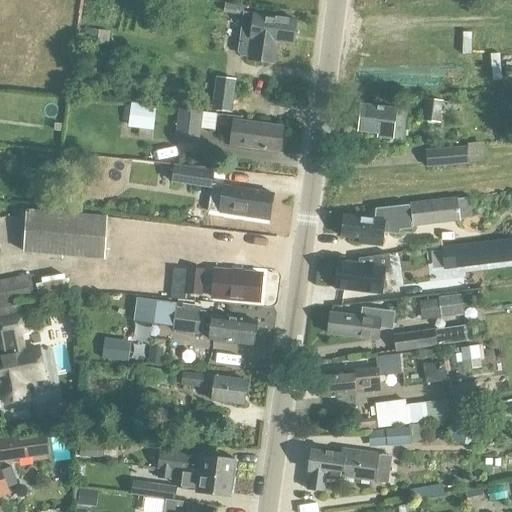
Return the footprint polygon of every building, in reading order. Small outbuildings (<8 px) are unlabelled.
[(244,7),(224,5),(223,14),(242,17),(244,7)] [(243,14),(238,54),(241,58),(248,59),(248,61),(274,65),(277,44),(293,46),(297,22),(254,16),(243,14)] [(85,45),(109,48),(110,31),(87,29),(85,45)] [(214,99),(233,101),(236,81),(216,79),(214,99)] [(423,123),(439,125),(442,104),(426,102),(423,123)] [(157,108),(132,105),(129,128),(154,131),(157,108)] [(392,140),(403,142),(407,113),(396,112),(363,107),(359,133),(378,136),(378,139),(392,141),(392,140)] [(176,141),(198,144),(202,114),(180,111),(176,141)] [(228,146),(248,149),(279,154),(283,129),(251,125),(232,122),(228,146)] [(427,170),(466,167),(465,151),(426,154),(427,170)] [(32,153),(30,169),(52,171),(53,156),(32,153)] [(148,179),(212,189),(213,186),(215,173),(151,163),(148,179)] [(208,213),(220,214),(270,223),(274,196),(213,186),(212,189),(208,213)] [(436,204),(401,207),(375,210),(375,221),(344,217),(342,238),(360,240),(359,245),(382,248),(384,234),(400,236),(401,231),(412,230),(412,227),(438,224),(436,204)] [(24,254),(105,261),(107,218),(26,211),(24,254)] [(511,238),(441,247),(444,270),(511,261),(511,238)] [(358,259),(358,264),(358,267),(340,265),(338,289),(370,293),(370,290),(385,291),(387,286),(385,275),(392,274),(389,255),(358,259)] [(185,296),(204,298),(206,271),(188,269),(185,296)] [(213,299),(260,303),(262,275),(215,271),(213,299)] [(0,308),(20,304),(36,301),(31,277),(0,282),(0,308)] [(439,300),(420,302),(422,321),(465,316),(463,295),(438,299),(439,300)] [(174,327),(177,310),(177,304),(138,298),(134,322),(174,327)] [(0,349),(1,357),(0,356),(0,391),(1,395),(4,401),(9,405),(16,405),(22,402),(26,396),(27,390),(25,382),(29,382),(30,385),(47,382),(40,346),(23,349),(19,334),(27,332),(24,317),(23,317),(20,304),(0,308),(0,349)] [(183,304),(182,311),(177,310),(174,327),(174,332),(202,336),(204,318),(205,314),(201,313),(202,307),(183,304)] [(331,315),(329,336),(378,342),(380,328),(392,330),(393,315),(363,311),(362,318),(331,315)] [(210,341),(253,347),(256,323),(225,319),(214,318),(214,317),(213,317),(210,341)] [(465,327),(435,331),(395,337),(397,353),(437,347),(467,343),(465,327)] [(116,361),(119,341),(105,339),(103,359),(116,361)] [(461,348),(461,354),(462,359),(464,371),(482,368),(481,361),(478,345),(461,348)] [(400,356),(378,357),(379,376),(401,374),(400,356)] [(426,379),(429,384),(448,381),(446,371),(445,364),(439,362),(437,364),(423,364),(426,379)] [(140,380),(158,384),(172,387),(175,375),(143,368),(140,380)] [(352,372),(323,375),(325,399),(354,396),(368,394),(367,388),(379,387),(377,370),(352,373),(352,372)] [(247,382),(216,378),(204,377),(183,374),(182,386),(202,389),(202,388),(214,390),(213,402),(244,406),(247,382)] [(452,402),(455,420),(481,415),(478,397),(452,402)] [(405,402),(395,403),(375,406),(377,418),(378,430),(428,423),(426,407),(406,410),(405,402)] [(487,431),(491,417),(481,415),(478,429),(487,431)] [(472,447),(478,423),(460,419),(454,442),(472,447)] [(411,446),(410,429),(386,430),(387,447),(411,446)] [(47,434),(0,440),(0,463),(50,456),(47,434)] [(81,458),(102,459),(103,447),(81,445),(81,458)] [(310,474),(307,491),(324,493),(326,480),(340,482),(341,479),(388,485),(390,469),(384,468),(386,457),(344,451),(344,456),(312,452),(309,474),(310,474)] [(161,454),(159,471),(233,480),(233,479),(235,469),(233,466),(233,462),(203,458),(203,459),(161,454)] [(159,471),(158,479),(173,481),(182,483),(181,490),(198,492),(198,493),(229,497),(229,494),(232,492),(233,480),(159,471)] [(0,498),(9,495),(0,472),(0,498)] [(178,488),(172,487),(133,482),(131,496),(176,502),(178,488)] [(443,493),(442,486),(410,493),(411,499),(443,493)] [(78,506),(97,508),(99,492),(80,490),(78,506)] [(464,494),(467,506),(483,503),(480,490),(464,494)]
